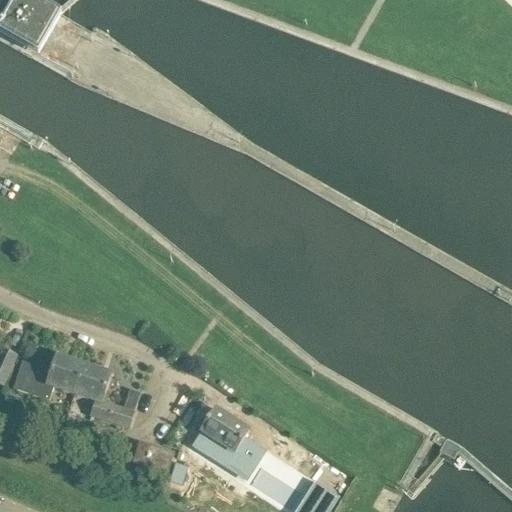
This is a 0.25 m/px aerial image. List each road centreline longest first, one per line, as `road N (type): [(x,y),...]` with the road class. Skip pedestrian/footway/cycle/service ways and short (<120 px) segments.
road 1 (track): [(0,168),(48,183),(315,394),(403,445)]
road 2 (unclassified): [(0,421),(81,441),(121,441),(153,422),(167,392),(164,375),(133,349),(0,296)]
